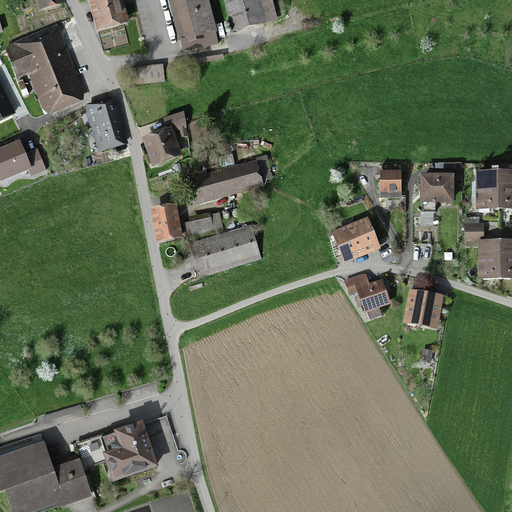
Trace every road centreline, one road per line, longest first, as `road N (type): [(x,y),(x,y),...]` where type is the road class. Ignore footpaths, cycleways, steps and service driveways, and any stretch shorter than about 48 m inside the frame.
road 1 (residential): [(173,336),(341,273),(407,271),(511,304)]
road 2 (residential): [(173,336),(120,102),(72,0)]
road 3 (residential): [(211,511),(173,336)]
